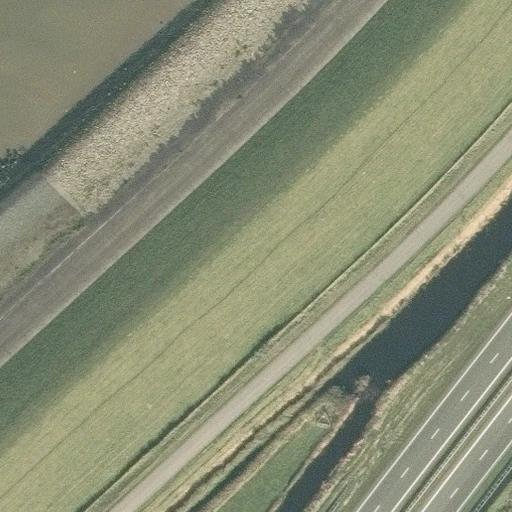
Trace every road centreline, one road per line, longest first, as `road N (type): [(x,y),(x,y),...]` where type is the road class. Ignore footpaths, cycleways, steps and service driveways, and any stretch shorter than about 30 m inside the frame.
road 1 (unclassified): [(124,511),(468,191),(511,139)]
road 2 (trunk): [(511,333),(374,511)]
